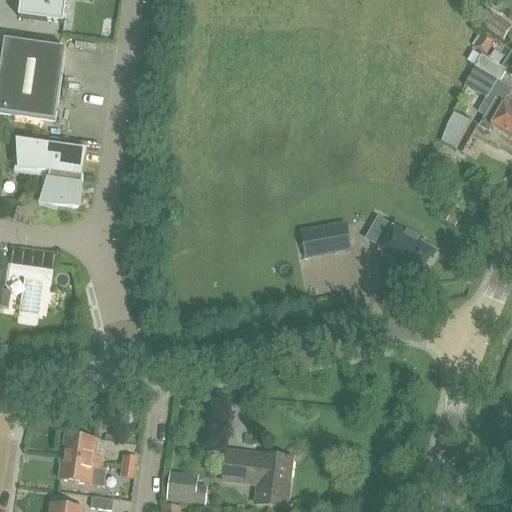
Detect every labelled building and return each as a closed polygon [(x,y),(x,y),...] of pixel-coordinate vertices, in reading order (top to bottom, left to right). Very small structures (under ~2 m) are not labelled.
[(22,0),(20,19),(64,25),(67,0),(22,0)] [(511,26),(486,10),(477,25),(504,42),(504,40),(511,28),(511,26)] [(5,42),(0,77),(0,115),(56,123),(66,50),(5,42)] [(482,58),(476,69),(511,89),(500,82),(505,75),(507,72),(503,69),(482,58)] [(511,138),(511,102),(508,100),(511,92),(511,89),(476,69),(465,87),(487,99),(479,113),(486,117),(480,128),(489,133),(492,128),(495,129),(496,133),(500,136),(505,135),(511,138)] [(459,145),(468,117),(456,113),(447,141),(459,145)] [(82,177),(85,154),(23,145),(19,169),(44,173),(40,204),(79,210),(84,177),(82,177)] [(419,280),(433,255),(418,245),(420,241),(395,226),(392,230),(377,220),(372,228),(388,238),(381,249),(399,260),(395,267),(419,280)] [(349,250),(344,226),(326,230),(331,253),(349,250)] [(29,269),(31,254),(13,252),(11,266),(29,269)] [(48,317),(48,278),(28,277),(28,317),(48,317)] [(138,440),(107,435),(106,443),(105,448),(106,449),(136,453),(138,440)] [(95,459),(98,442),(67,437),(64,459),(104,466),(105,460),(95,459)] [(259,486),(256,505),(287,509),(293,459),(263,456),(263,457),(228,453),(224,482),(259,486)] [(125,457),(124,465),(138,467),(139,459),(125,457)] [(99,488),(102,471),(103,471),(104,466),(64,459),(60,481),(91,486),(91,487),(99,488)] [(138,467),(124,465),(122,479),(136,481),(138,467)] [(170,474),(166,503),(206,508),(209,489),(198,488),(199,477),(170,474)] [(114,502),(93,499),(92,509),(112,511),(114,502)]
